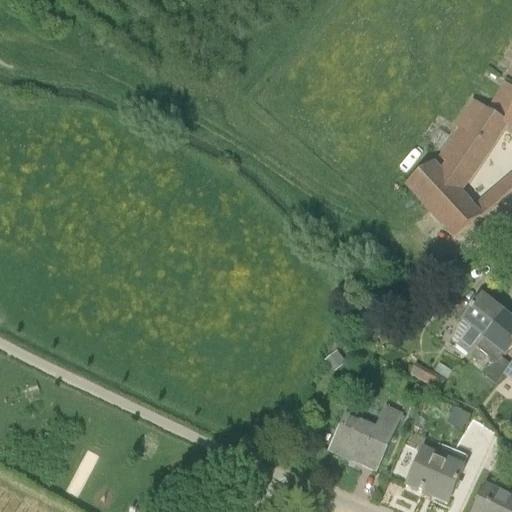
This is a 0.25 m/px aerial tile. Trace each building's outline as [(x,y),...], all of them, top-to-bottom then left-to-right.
[(508,127),(511,129),(511,109),(505,120),(487,111),(470,137),(458,129),(446,146),(478,170),(508,127)] [(435,161),(463,192),(478,170),(446,146),(435,161)] [(406,185),(453,237),(454,238),(479,218),(481,220),(484,217),(482,216),(473,205),(463,192),(435,161),(434,162),(406,185)] [(482,216),(484,217),(511,192),(511,172),(473,205),(482,216)] [(466,359),(476,348),(476,347),(502,314),(480,296),(460,322),(469,329),(453,349),(466,359)] [(511,346),(511,321),(502,314),(476,347),(476,348),(496,364),(485,377),(496,386),(504,376),(503,375),(511,364),(511,362),(510,366),(500,358),(503,355),(504,356),(511,346)] [(366,337),(380,338),(381,325),(380,325),(368,324),(366,337)] [(346,364),(337,352),(323,363),(332,374),(346,364)] [(406,373),(439,391),(445,381),(411,363),(406,373)] [(511,364),(503,375),(504,376),(511,382),(511,364)] [(346,417),(330,453),(348,461),(350,456),(378,469),(393,434),(392,434),(401,414),(385,407),(375,430),(346,417)] [(432,498),(447,505),(465,466),(423,447),(405,486),(420,492),(417,499),(429,504),(432,498)] [(474,511),(511,511),(511,498),(486,487),(474,511)]
